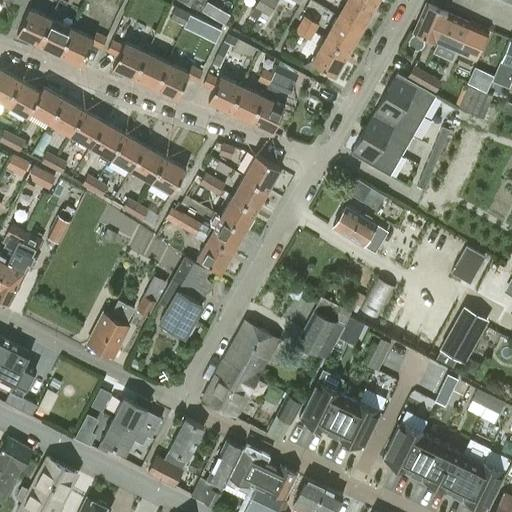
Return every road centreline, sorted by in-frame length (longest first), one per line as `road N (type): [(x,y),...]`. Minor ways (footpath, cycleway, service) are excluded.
road 1 (residential): [(320,159),(0,45)]
road 2 (residential): [(179,399),(320,159)]
road 3 (residential): [(400,511),(179,399)]
road 4 (residential): [(192,511),(0,417)]
road 5 (residential): [(179,399),(0,312)]
road 6 (residential): [(320,159),(413,0)]
